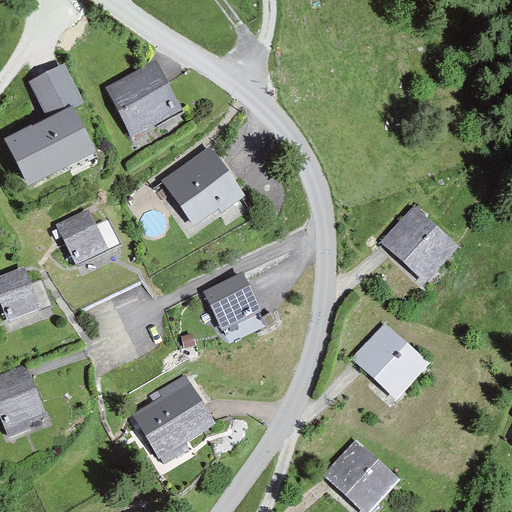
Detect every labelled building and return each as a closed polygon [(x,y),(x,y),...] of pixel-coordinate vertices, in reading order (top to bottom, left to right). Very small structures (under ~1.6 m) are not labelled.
[(183,112),(155,61),(105,88),(132,139),(183,112)] [(79,103),(65,72),(49,80),(52,84),(38,91),(48,111),(62,104),(64,110),(79,103)] [(85,149),(71,119),(32,137),(29,130),(9,140),(30,184),(70,165),(66,157),(85,149)] [(246,196),(211,146),(162,180),(194,225),(218,208),(221,213),(246,196)] [(455,245),(415,206),(381,242),(420,280),(455,245)] [(95,225),(88,209),(56,225),(77,266),(121,245),(108,218),(95,225)] [(125,262),(111,268),(120,290),(134,284),(125,262)] [(39,305),(25,267),(0,276),(0,301),(6,317),(39,305)] [(111,268),(96,274),(106,296),(120,290),(111,268)] [(96,274),(82,280),(93,303),(106,296),(96,274)] [(258,312),(242,274),(205,290),(222,328),(258,312)] [(69,286),(80,309),(93,303),(82,280),(69,286)] [(426,364),(384,325),(353,358),(395,397),(426,364)] [(47,416),(25,364),(0,374),(0,417),(8,437),(31,428),(29,423),(47,416)] [(215,423),(185,374),(150,396),(153,401),(132,414),(159,457),(215,423)] [(369,511),(392,489),(352,449),(319,482),(350,511),(369,511)]
